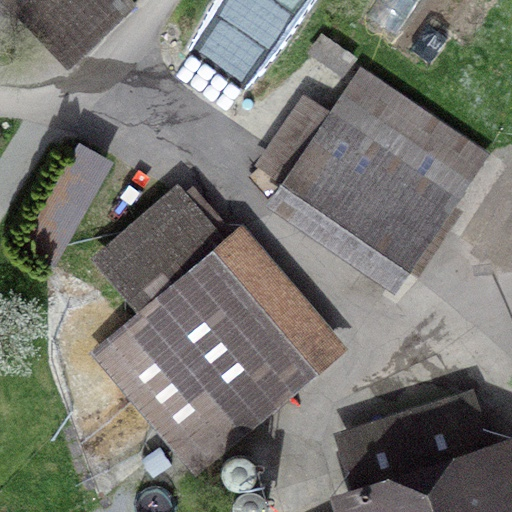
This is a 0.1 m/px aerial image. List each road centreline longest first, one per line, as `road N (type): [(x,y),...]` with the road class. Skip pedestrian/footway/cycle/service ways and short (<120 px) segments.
road 1 (track): [(91,116),(182,158),(385,306),(511,294)]
road 2 (track): [(161,0),(91,116)]
